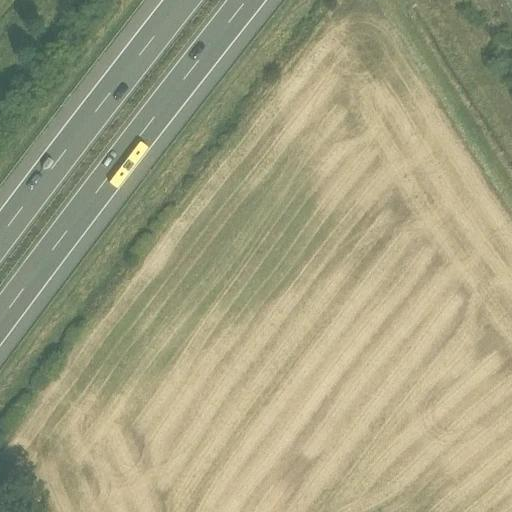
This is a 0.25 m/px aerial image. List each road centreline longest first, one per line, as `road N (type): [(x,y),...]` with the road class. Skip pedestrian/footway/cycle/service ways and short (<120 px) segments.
road 1 (motorway): [(0,321),(248,0)]
road 2 (motorway): [(184,0),(0,239)]
